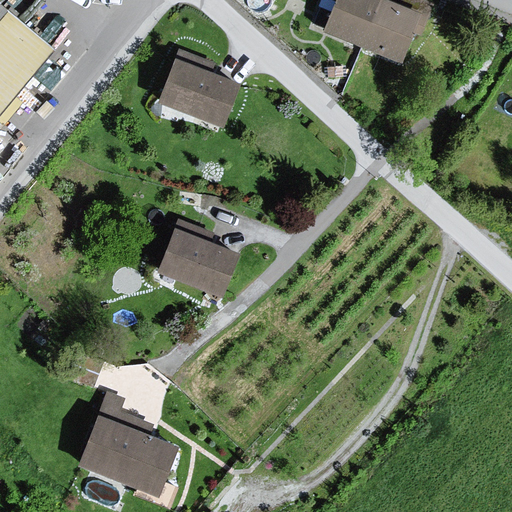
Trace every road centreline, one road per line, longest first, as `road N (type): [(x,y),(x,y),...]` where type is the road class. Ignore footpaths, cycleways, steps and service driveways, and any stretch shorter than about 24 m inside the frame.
road 1 (residential): [(206,0),(511,278)]
road 2 (unclassified): [(0,215),(165,0)]
